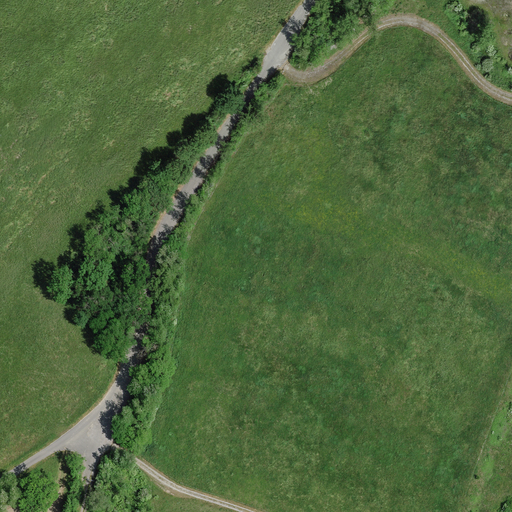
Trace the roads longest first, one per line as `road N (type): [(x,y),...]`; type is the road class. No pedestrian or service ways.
road 1 (unclassified): [(116,404),(161,235),(312,0)]
road 2 (track): [(511,99),(492,91),(434,29),(412,20),(372,29),(317,74),(298,75),(274,56)]
road 3 (track): [(104,437),(175,486),(248,511)]
road 4 (unclassified): [(116,404),(0,482)]
